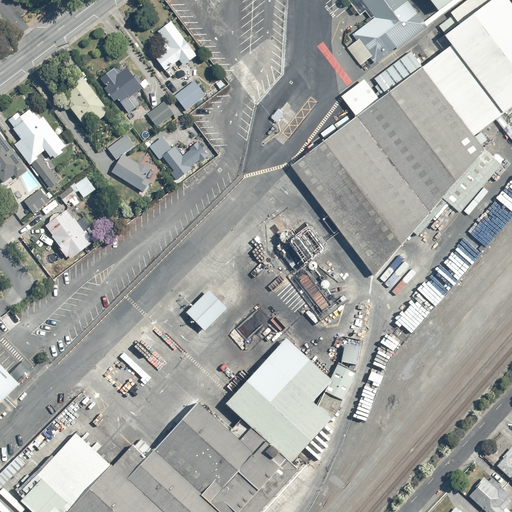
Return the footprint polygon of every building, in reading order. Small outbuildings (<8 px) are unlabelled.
[(417,29),(395,0),(340,0),(360,26),(345,37),(367,66),(417,29)] [(418,0),(432,18),(455,0),(418,0)] [(497,0),(468,0),(442,20),(452,34),(497,1),(497,0)] [(447,53),(415,76),(467,145),(511,110),(511,21),(497,1),(452,34),(439,43),(447,53)] [(196,56),(171,21),(156,32),(167,46),(166,52),(157,58),(165,70),(179,59),(183,65),(196,56)] [(117,66),(101,79),(107,87),(105,89),(114,101),(117,99),(128,113),(140,104),(134,96),(143,89),(126,67),(121,71),(117,66)] [(467,145),(415,76),(286,172),(365,280),(435,204),(477,158),(467,145)] [(99,122),(110,113),(82,78),(64,92),(75,105),(70,109),(83,126),(95,117),(99,122)] [(206,95),(194,80),(174,96),(186,111),(206,95)] [(165,101),(147,115),(157,127),(174,113),(165,101)] [(19,140),(13,144),(29,165),(31,164),(49,188),(58,181),(38,154),(45,149),(51,157),(64,146),(42,118),(39,120),(34,113),(24,121),(21,116),(10,124),(13,128),(11,130),(19,140)] [(28,171),(0,132),(0,178),(3,183),(14,175),(17,179),(28,171)] [(163,136),(149,147),(159,161),(163,158),(173,171),(170,173),(176,181),(193,169),(192,167),(199,161),(200,162),(209,156),(198,142),(189,148),(190,150),(183,156),(175,146),(172,149),(163,136)] [(122,153),(110,173),(144,193),(151,181),(145,178),(151,168),(140,162),(138,163),(122,153)] [(494,173),(477,158),(435,204),(452,220),(494,173)] [(91,192),(83,179),(59,195),(64,203),(69,201),(73,207),(80,202),(73,193),(78,189),(83,197),(91,192)] [(49,202),(39,189),(23,201),(33,214),(49,202)] [(66,211),(46,226),(53,236),(52,236),(67,257),(69,256),(71,259),(91,244),(90,241),(93,239),(86,230),(84,231),(74,217),(72,219),(66,211)] [(181,308),(198,325),(219,305),(202,288),(181,308)] [(279,339),(221,402),(286,461),(344,398),(279,339)] [(360,346),(345,343),(341,361),(355,365),(360,346)] [(0,403),(12,391),(0,379),(0,403)] [(103,470),(63,511),(251,511),(275,486),(191,410),(148,457),(130,440),(103,470)] [(13,509),(16,511),(63,511),(103,470),(68,439),(29,482),(34,486),(13,509)] [(505,457),(498,464),(511,476),(511,446),(503,455),(505,457)] [(0,488),(24,465),(15,457),(0,472),(0,488)] [(511,511),(511,483),(496,467),(492,471),(487,476),(486,475),(478,483),(480,484),(469,495),(486,511),(511,511)]
